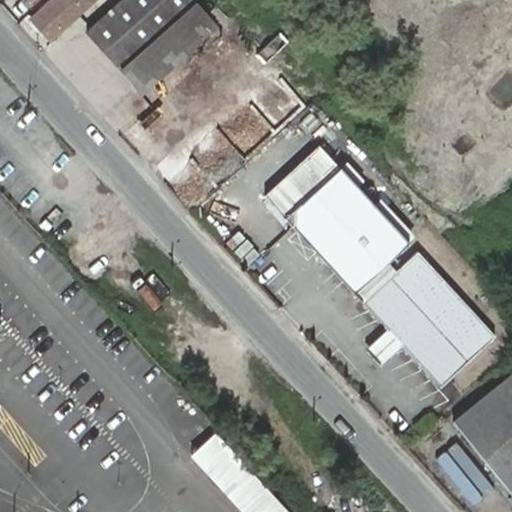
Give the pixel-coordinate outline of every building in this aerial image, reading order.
[(90,0),(49,0),(30,19),(49,39),(90,0)] [(120,68),(131,58),(198,4),(194,0),(121,0),(87,31),(120,68)] [(131,58),(120,68),(140,89),(215,23),(198,4),(131,58)] [(262,69),(205,119),(240,159),(297,108),(262,69)] [(306,224),(305,240),(367,308),(400,278),(408,286),(375,316),(400,344),(401,345),(414,360),(415,361),(438,386),(495,336),(430,265),(415,280),(407,271),(423,257),(354,181),(306,224)] [(302,236),(305,240),(306,224),(302,228),(298,232),(302,236)] [(378,334),(364,348),(380,362),(393,348),(378,334)] [(511,373),(451,422),(508,494),(511,490),(511,373)] [(191,454),(243,511),(289,511),(216,431),(191,454)]
